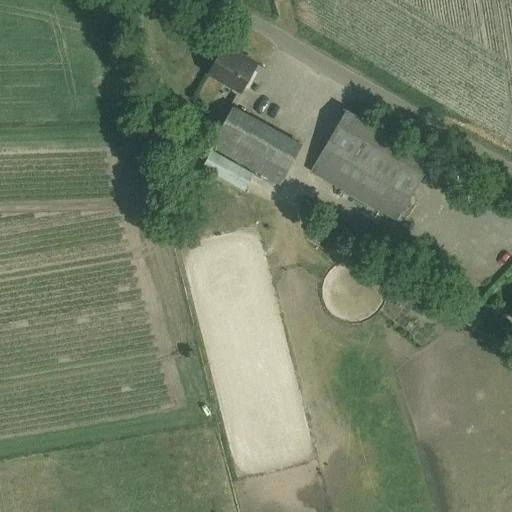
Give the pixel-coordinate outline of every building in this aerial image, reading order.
[(258,83),(266,70),(256,64),(257,63),(225,44),(208,72),(240,91),(247,77),(258,83)] [(279,185),(303,144),(233,105),(209,146),(279,185)] [(397,220),(433,159),(346,109),(310,171),(397,220)] [(203,164),(248,183),(253,171),(208,152),(203,164)] [(240,208),(231,193),(214,204),(224,218),(240,208)]
